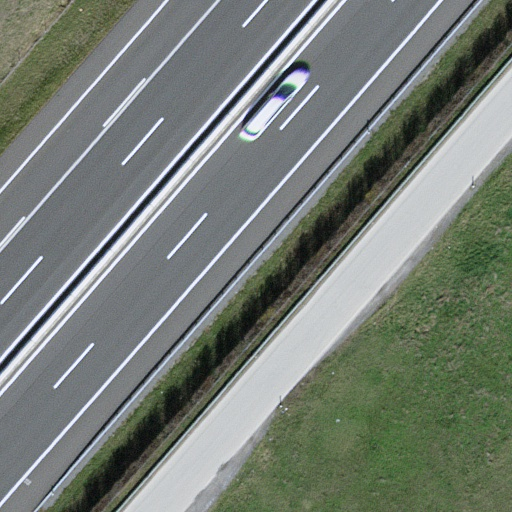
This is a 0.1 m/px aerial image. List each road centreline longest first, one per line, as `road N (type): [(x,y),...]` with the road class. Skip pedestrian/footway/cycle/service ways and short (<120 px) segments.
road 1 (motorway): [(0,450),(393,0)]
road 2 (unclassified): [(511,103),(155,511)]
road 3 (motorway): [(263,0),(0,301)]
